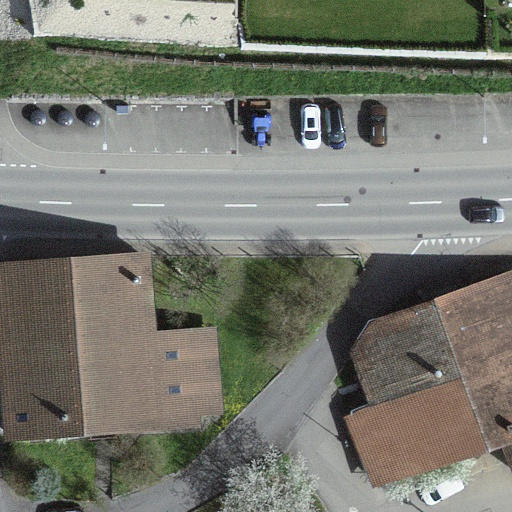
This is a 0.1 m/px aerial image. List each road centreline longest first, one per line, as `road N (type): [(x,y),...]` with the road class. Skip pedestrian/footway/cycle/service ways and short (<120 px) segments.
road 1 (primary): [(433,222),(0,211)]
road 2 (residential): [(149,511),(290,407),(433,222)]
